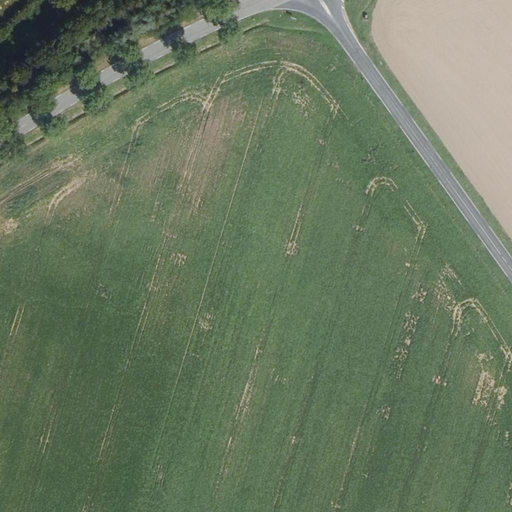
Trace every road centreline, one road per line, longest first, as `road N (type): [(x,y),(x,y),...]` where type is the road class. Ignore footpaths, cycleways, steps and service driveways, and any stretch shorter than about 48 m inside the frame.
road 1 (secondary): [(324,0),(511,270)]
road 2 (primary): [(0,140),(148,54),(268,0)]
